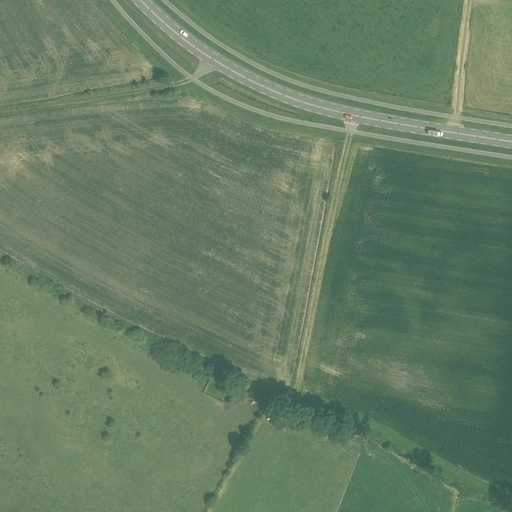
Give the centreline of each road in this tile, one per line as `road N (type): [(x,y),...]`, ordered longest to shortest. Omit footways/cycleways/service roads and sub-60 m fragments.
road 1 (primary): [(511,143),(352,114),(276,91),(182,38),(139,0)]
road 2 (track): [(300,393),(352,114)]
road 3 (track): [(452,134),(468,0)]
